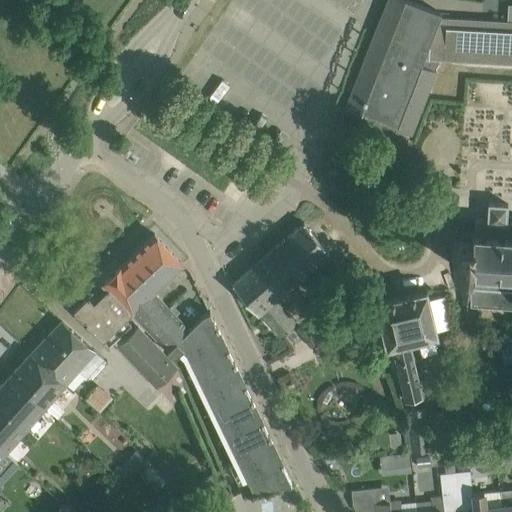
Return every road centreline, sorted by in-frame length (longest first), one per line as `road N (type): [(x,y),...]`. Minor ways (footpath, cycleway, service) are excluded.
road 1 (residential): [(328,511),(292,453),(205,262),(152,199),(89,146)]
road 2 (tertiary): [(89,146),(193,0)]
